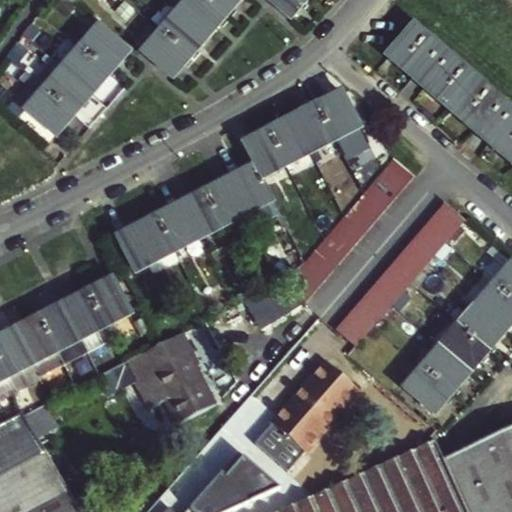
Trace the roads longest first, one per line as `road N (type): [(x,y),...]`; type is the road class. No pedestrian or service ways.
road 1 (residential): [(0,230),(253,94),(317,47)]
road 2 (residential): [(317,319),(450,165)]
road 3 (residential): [(450,165),(317,47)]
